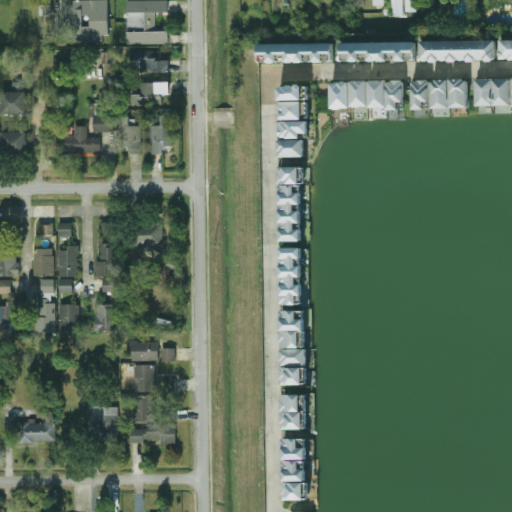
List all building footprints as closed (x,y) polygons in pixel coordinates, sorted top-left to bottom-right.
[(76,5),(76,0),(110,0),(110,34),(104,34),(104,41),(76,41),(76,35),(72,35),(72,5),(76,5)] [(158,31),(169,31),(169,45),(129,45),(129,0),(169,0),(170,12),(158,12),(158,31)] [(391,0),(392,15),(403,15),(402,0),(391,0)] [(42,5),(52,5),(52,15),(42,16),(42,5)] [(511,58),(503,58),(503,41),(511,40),(511,58)] [(432,59),(424,60),(424,43),(498,42),(498,59),(496,59),(497,63),(488,63),(488,59),(479,59),(479,63),(469,63),(469,59),(460,59),(460,63),(451,63),(451,59),(442,59),(442,63),(432,63),(432,59)] [(392,54),(392,62),(372,63),(372,54),(365,54),(365,63),(354,63),(354,55),(343,55),(343,44),(418,43),(418,54),(411,54),(411,61),(399,61),(399,54),(392,54)] [(282,54),(282,64),(270,64),(270,55),(262,55),(261,46),(337,44),(337,54),(327,54),(327,63),(317,63),(317,54),(309,54),(309,65),(290,65),(290,54),(282,54)] [(163,59),(171,59),(171,72),(142,72),(142,61),(132,61),(132,50),(163,50),(163,59)] [(454,77),(469,77),(470,105),(455,106),(454,77)] [(479,77),(495,77),(496,105),(480,105),(479,77)] [(511,77),(511,104),(498,105),(498,77),(511,77)] [(435,78),(450,78),(451,107),(436,107),(435,78)] [(354,80),(369,79),(370,105),(355,106),(354,80)] [(372,79),(387,79),(388,106),(373,107),(372,79)] [(391,81),(395,81),(395,80),(405,80),(406,100),(401,100),(401,109),(391,109),(391,81)] [(415,80),(431,80),(431,108),(416,108),(415,80)] [(333,81),(351,81),(352,106),(334,107),(333,81)] [(142,82),(171,82),(171,95),(163,95),(163,104),(133,104),(133,94),(142,94),(142,82)] [(301,83),(301,82),(304,82),(304,83),(306,83),(306,84),(310,84),(311,96),(282,96),(282,85),(286,85),(286,83),(293,83),(293,82),(297,82),(297,83),(301,83)] [(27,92),(27,114),(4,114),(4,92),(27,92)] [(287,101),(287,99),(309,99),(310,117),(288,117),(288,116),(283,116),(283,113),(281,113),(281,101),(287,101)] [(94,101),(116,101),(116,131),(94,131),(94,101)] [(165,145),(165,153),(152,153),(152,125),(164,125),(164,110),(176,110),(176,145),(165,145)] [(143,126),(143,154),(132,154),(132,147),(121,147),(121,117),(134,117),(134,126),(143,126)] [(284,134),(280,134),(280,126),(283,126),(283,120),(311,119),(311,130),(303,130),(303,135),(284,135),(284,134)] [(88,136),(102,136),(102,155),(60,155),(60,136),(77,136),(77,127),(88,127),(88,136)] [(27,131),(27,153),(4,153),(4,131),(27,131)] [(281,138),(307,138),(307,155),(281,155),(281,138)] [(307,165),(307,180),(282,181),(282,165),(307,165)] [(284,191),(283,191),(283,184),(289,183),(298,182),(299,189),(304,189),(304,201),(299,201),(299,208),(304,208),(304,219),(299,220),(299,226),(305,226),(305,238),(284,239),(284,229),(283,229),(282,217),(284,217),(284,212),(282,212),(282,198),(284,198),(284,191)] [(157,216),(157,224),(163,224),(163,245),(157,245),(157,250),(142,250),(142,246),(133,246),(133,225),(147,224),(147,216),(157,216)] [(60,221),(73,221),(73,237),(61,238),(60,221)] [(41,223),(54,222),(54,237),(42,237),(41,223)] [(102,222),(115,222),(115,234),(102,235),(102,222)] [(16,261),(19,261),(20,276),(16,276),(0,276),(0,223),(15,223),(16,261)] [(108,269),(108,274),(96,275),(96,261),(103,261),(102,243),(113,242),(113,246),(116,246),(117,262),(114,262),(114,269),(108,269)] [(69,250),(69,245),(79,244),(79,250),(79,277),(61,277),(60,250),(69,250)] [(301,255),(301,263),(305,263),(305,274),(301,274),(301,282),(306,282),(306,292),(301,292),(301,303),(293,304),(293,302),(284,302),(284,291),(285,291),(285,284),(283,284),(283,273),(284,273),(284,266),(283,266),(283,255),(284,255),(284,245),(304,245),(305,255),(301,255)] [(34,249),(52,248),(52,255),(56,255),(56,275),(52,275),(35,275),(34,249)] [(42,280),(53,279),(54,291),(43,291),(42,280)] [(0,280),(13,280),(13,295),(0,295),(0,280)] [(60,280),(73,280),(74,293),(61,294),(60,280)] [(104,280),(118,280),(118,292),(104,293),(104,280)] [(55,301),(56,331),(45,331),(36,332),(36,316),(42,316),(42,296),(51,296),(51,301),(55,301)] [(0,299),(17,299),(18,331),(1,332),(0,299)] [(99,316),(99,302),(117,302),(118,330),(99,330),(95,330),(95,316),(99,316)] [(61,305),(80,304),(81,330),(61,330),(61,305)] [(285,309),(308,309),(308,327),(285,327),(285,309)] [(285,329),(308,329),(308,344),(285,345),(285,329)] [(158,340),(158,361),(135,361),(135,349),(129,349),(129,341),(135,341),(158,340)] [(164,348),(176,347),(176,361),(164,361),(164,348)] [(284,349),(309,348),(310,364),(285,364),(284,349)] [(158,379),(176,378),(177,391),(158,392),(137,392),(136,366),(157,365),(158,379)] [(309,366),(309,384),(286,384),(286,366),(309,366)] [(90,388),(104,387),(104,404),(90,405),(90,388)] [(286,394),(308,393),(308,408),(286,409),(286,394)] [(134,396),(160,395),(161,423),(134,423),(134,396)] [(87,425),(107,425),(107,409),(121,409),(121,425),(121,445),(87,445),(87,425)] [(308,410),(308,429),(285,429),(285,410),(308,410)] [(29,420),(28,417),(37,417),(37,423),(53,423),(53,439),(35,440),(35,443),(18,444),(17,421),(29,420)] [(132,429),(146,429),(146,426),(159,425),(159,429),(177,428),(177,439),(178,444),(163,445),(163,439),(146,439),(146,441),(133,442),(132,429)] [(285,437),(310,437),(310,457),(285,457),(285,437)] [(286,460),(308,460),(309,479),(286,479),(286,460)] [(287,482),(310,482),(310,498),(287,498),(287,482)]
